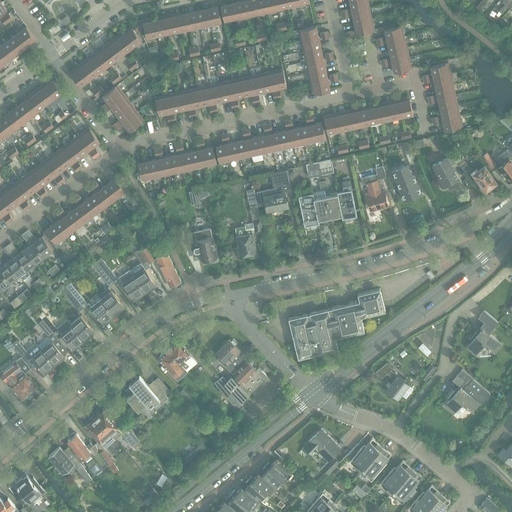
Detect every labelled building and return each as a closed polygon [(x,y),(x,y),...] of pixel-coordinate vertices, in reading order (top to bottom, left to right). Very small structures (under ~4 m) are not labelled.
[(246,18),(257,16),(253,0),(245,0),(242,1),(246,18)] [(253,0),(257,16),(268,14),(264,0),(253,0)] [(278,11),(278,9),(275,0),(264,0),(268,14),(278,11)] [(278,9),(288,7),(286,0),(275,0),(278,9)] [(352,11),(370,7),(368,0),(351,0),(349,0),(352,11)] [(511,0),(500,0),(505,4),(504,6),(503,6),(499,11),(502,14),(511,2),(511,0)] [(236,21),(246,18),(242,1),(232,3),(236,21)] [(225,23),(236,21),(232,3),(221,5),(225,23)] [(207,9),(211,26),(222,24),(218,6),(207,9)] [(354,22),(372,18),(370,7),(352,11),(354,22)] [(201,29),(211,26),(207,9),(197,11),(201,29)] [(190,31),(201,29),(197,11),(186,13),(190,31)] [(4,16),(8,21),(13,18),(8,13),(4,16)] [(175,16),(176,16),(176,13),(164,16),(168,34),(178,32),(179,32),(175,16)] [(179,34),(190,31),(186,13),(176,16),(175,16),(179,32),(178,32),(179,34)] [(62,19),(66,25),(71,21),(67,16),(62,19)] [(158,36),(168,34),(164,16),(153,18),(158,36)] [(147,39),(158,36),(153,18),(136,22),(140,30),(144,29),(147,39)] [(372,18),(354,22),(356,33),(374,29),(372,18)] [(136,33),(140,30),(136,22),(122,33),(133,48),(142,41),(136,33)] [(53,34),(61,28),(57,23),(49,29),(53,34)] [(386,40),(404,36),(402,24),(384,28),(386,40)] [(17,33),(28,48),(37,41),(26,26),(17,33)] [(301,41),(319,37),(317,26),(299,30),(301,41)] [(19,54),(28,48),(17,33),(8,39),(19,54)] [(125,54),(133,48),(122,33),(113,39),(125,54)] [(389,50),(406,46),(404,36),(386,40),(389,50)] [(303,52),(321,47),(319,37),(301,41),(303,52)] [(0,46),(10,61),(19,54),(8,39),(0,45),(0,46)] [(116,61),(125,54),(113,39),(105,46),(116,61)] [(0,64),(2,67),(10,61),(0,46),(0,64)] [(107,67),(116,61),(105,46),(96,52),(107,67)] [(148,48),(150,54),(157,53),(155,46),(148,48)] [(391,61),(409,57),(406,46),(389,50),(391,61)] [(306,62),(324,58),(321,47),(303,52),(306,62)] [(99,74),(107,67),(96,52),(87,59),(99,74)] [(391,61),(394,72),(411,68),(409,57),(391,61)] [(308,72),(326,68),(324,58),(306,62),(308,72)] [(90,80),(99,74),(87,59),(79,65),(90,80)] [(130,62),(135,68),(139,65),(134,59),(130,62)] [(433,77),(451,73),(448,62),(431,66),(433,77)] [(173,74),(183,72),(180,63),(171,65),(173,74)] [(81,87),(90,80),(79,65),(70,72),(81,87)] [(310,83),(328,79),(326,68),(308,72),(310,83)] [(272,71),(276,89),(287,86),(283,69),(272,71)] [(265,91),(276,89),(272,71),(261,74),(265,91)] [(113,75),(118,81),(122,78),(117,72),(113,75)] [(435,87),(453,83),(451,73),(433,77),(435,87)] [(254,94),(265,91),(261,74),(250,76),(254,94)] [(42,84),(52,98),(61,92),(55,84),(56,83),(58,81),(54,75),(42,84)] [(114,84),(118,81),(113,75),(109,78),(114,84)] [(244,96),(254,94),(250,76),(240,78),(244,96)] [(223,101),(219,83),(218,78),(208,80),(209,85),(208,85),(212,103),(223,101)] [(233,98),(244,96),(240,78),(229,81),(233,98)] [(328,79),(310,83),(313,94),(331,90),(328,79)] [(223,101),(233,98),(229,81),(219,83),(223,101)] [(438,98),(455,94),(453,83),(435,87),(438,98)] [(44,105),(52,98),(42,84),(33,91),(44,105)] [(110,105),(124,94),(118,85),(103,96),(110,105)] [(202,106),(212,103),(208,85),(198,88),(202,106)] [(191,108),(202,106),(198,88),(187,90),(191,108)] [(159,115),(170,113),(166,95),(165,89),(158,91),(159,97),(155,97),(159,115)] [(180,110),(191,108),(187,90),(176,93),(180,110)] [(35,111),(44,105),(33,91),(24,97),(25,99),(26,99),(35,111)] [(170,113),(180,110),(176,93),(166,95),(170,113)] [(116,114),(131,103),(124,94),(110,105),(116,114)] [(440,109),(458,105),(455,94),(438,98),(440,109)] [(398,99),(402,117),(413,114),(409,97),(398,99)] [(37,113),(35,111),(26,99),(25,99),(17,105),(28,120),(37,113)] [(391,119),(402,117),(398,99),(387,102),(391,119)] [(381,122),(391,119),(387,102),(377,104),(381,122)] [(123,123),(137,112),(131,103),(116,114),(123,123)] [(370,124),(381,122),(377,104),(366,106),(370,124)] [(19,126),(28,120),(17,105),(8,112),(19,126)] [(442,119),(460,115),(458,105),(440,109),(442,119)] [(360,126),(370,124),(366,106),(356,109),(360,126)] [(349,129),(360,126),(356,109),(345,111),(349,129)] [(59,114),(63,119),(67,116),(65,114),(63,111),(59,114)] [(339,131),(349,129),(345,111),(335,114),(339,131)] [(0,118),(10,133),(19,126),(8,112),(0,118)] [(137,112),(123,123),(129,132),(144,121),(137,112)] [(328,134),(339,131),(335,114),(324,116),(328,134)] [(460,115),(442,119),(445,130),(463,126),(460,115)] [(0,136),(2,139),(10,133),(0,118),(0,136)] [(45,124),(49,130),(53,126),(49,120),(45,124)] [(311,125),(316,143),(326,141),(322,122),(311,125)] [(45,132),(49,130),(45,124),(41,126),(45,132)] [(305,145),(316,143),(311,125),(301,127),(305,145)] [(90,148),(99,141),(88,127),(79,134),(90,148)] [(294,148),(305,145),(301,127),(290,129),(294,148)] [(284,150),(294,148),(290,129),(280,132),(284,150)] [(273,152),(284,150),(280,132),(269,134),(273,152)] [(27,137),(31,143),(36,139),(31,133),(27,137)] [(81,155),(90,148),(79,134),(70,140),(81,155)] [(263,155),(273,152),(269,134),(259,136),(263,155)] [(252,157),(263,155),(259,136),(248,139),(252,157)] [(456,162),(454,159),(439,137),(433,141),(445,158),(432,164),(444,186),(450,183),(451,185),(457,181),(456,180),(458,178),(451,164),(456,162)] [(242,159),(252,157),(248,139),(238,141),(242,159)] [(73,161),(81,155),(70,140),(62,147),(73,161)] [(231,162),(242,159),(238,141),(227,144),(231,162)] [(415,161),(411,150),(407,141),(402,143),(406,153),(403,155),(406,162),(409,161),(409,163),(415,161)] [(220,164),(231,162),(227,144),(216,146),(220,164)] [(64,168),(73,161),(62,147),(53,153),(64,168)] [(202,149),(206,168),(217,165),(213,147),(202,149)] [(196,170),(206,168),(202,149),(192,151),(196,170)] [(185,172),(196,170),(192,151),(181,154),(185,172)] [(55,174),(64,168),(53,153),(44,160),(55,174)] [(175,175),(185,172),(181,154),(171,156),(175,175)] [(489,155),(484,159),(486,162),(491,169),(497,165),(491,157),(491,158),(489,155)] [(164,177),(175,175),(171,156),(160,159),(164,177)] [(507,182),(508,182),(509,181),(511,181),(511,180),(511,160),(509,157),(497,167),(502,173),(501,174),(507,182)] [(319,167),(332,164),(330,158),(317,161),(319,167)] [(464,173),(468,170),(470,169),(462,158),(457,162),(464,173)] [(154,179),(164,177),(160,159),(150,161),(154,179)] [(47,181),(55,174),(44,160),(36,166),(47,181)] [(143,182),(154,179),(150,161),(135,164),(137,172),(138,179),(142,178),(143,182)] [(307,170),(319,167),(317,161),(305,164),(307,170)] [(319,167),(320,174),(333,171),(332,164),(319,167)] [(395,176),(397,181),(404,199),(405,198),(406,201),(412,198),(411,196),(420,192),(413,175),(411,176),(406,164),(394,169),(397,175),(395,176)] [(38,187),(47,181),(36,166),(27,173),(38,187)] [(377,173),(361,178),(363,184),(366,183),(368,193),(365,193),(370,211),(375,210),(380,208),(388,206),(384,190),(380,191),(377,180),(387,178),(383,166),(376,168),(377,173)] [(498,183),(485,166),(473,174),(487,192),(492,188),(494,189),(496,187),(496,185),(498,183)] [(308,177),(320,174),(319,167),(307,170),(308,177)] [(287,205),(285,192),(291,191),(287,170),(270,173),(273,188),(256,191),(259,206),(265,204),(266,209),(272,208),(273,211),(282,209),(282,206),(287,205)] [(30,194),(38,187),(27,173),(19,179),(30,194)] [(129,190),(123,181),(118,175),(106,184),(117,199),(129,190)] [(21,200),(30,194),(19,179),(10,186),(21,200)] [(337,193),(342,214),(343,218),(344,218),(344,219),(345,220),(346,220),(347,221),(348,220),(349,220),(350,219),(351,218),(351,217),(351,216),(357,215),(351,189),(349,180),(347,180),(344,181),(342,182),(344,190),(337,192),(337,193)] [(109,205),(117,199),(106,184),(97,191),(109,205)] [(12,207),(21,200),(10,186),(1,192),(12,207)] [(260,217),(254,189),(254,186),(251,186),(252,189),(246,191),(254,228),(246,230),(245,226),(235,228),(236,235),(238,246),(234,247),(236,256),(256,252),(252,233),(263,230),(260,217)] [(329,217),(325,195),(324,190),(313,193),(318,219),(329,217)] [(100,212),(109,205),(97,191),(89,197),(100,212)] [(0,208),(4,213),(12,207),(1,192),(0,193),(0,208)] [(319,223),(318,219),(313,193),(312,193),(312,192),(298,195),(304,226),(309,225),(310,226),(311,227),(312,227),(313,228),(314,227),(315,227),(316,226),(316,224),(316,223),(319,223)] [(329,217),(342,214),(337,193),(325,195),(329,217)] [(91,218),(100,212),(89,197),(80,204),(91,218)] [(83,225),(91,218),(80,204),(72,210),(83,225)] [(74,231),(83,225),(72,210),(63,217),(74,231)] [(65,238),(74,231),(63,217),(55,223),(65,238)] [(108,222),(101,227),(106,233),(113,228),(108,222)] [(56,245),(65,238),(55,223),(43,232),(47,238),(50,236),(56,245)] [(193,260),(201,258),(202,261),(217,257),(213,237),(204,239),(201,225),(195,226),(196,232),(188,233),(193,260)] [(30,240),(43,257),(52,250),(42,236),(36,240),(34,238),(30,240)] [(35,263),(43,257),(30,240),(27,242),(29,245),(24,249),(35,263)] [(141,251),(149,263),(154,259),(147,247),(141,251)] [(26,270),(35,263),(24,249),(19,253),(17,250),(13,253),(26,270)] [(141,251),(140,249),(135,252),(141,262),(130,270),(133,274),(145,291),(156,284),(146,269),(151,266),(149,263),(141,251)] [(156,258),(170,286),(181,280),(167,252),(165,253),(160,255),(156,258)] [(30,275),(26,270),(13,253),(10,255),(12,258),(7,262),(18,276),(21,281),(30,275)] [(97,261),(114,282),(119,279),(101,257),(97,261)] [(110,286),(114,282),(97,261),(92,265),(110,286)] [(21,281),(18,276),(7,262),(1,266),(0,264),(0,271),(9,283),(13,287),(21,281)] [(430,269),(426,272),(431,279),(435,276),(430,269)] [(145,291),(133,274),(130,270),(120,277),(134,298),(145,291)] [(0,289),(9,283),(0,271),(0,289)] [(36,290),(40,286),(35,281),(31,285),(36,290)] [(83,307),(75,296),(66,285),(62,289),(79,311),(83,307)] [(328,308),(335,337),(364,330),(361,316),(385,310),(380,288),(357,294),(359,301),(328,308)] [(101,298),(114,314),(124,306),(111,290),(101,298)] [(75,296),(83,307),(88,304),(80,293),(75,296)] [(104,322),(114,314),(101,298),(91,306),(104,322)] [(335,337),(328,308),(289,318),(298,358),(338,348),(335,337)] [(498,322),(495,319),(484,310),(479,316),(484,321),(480,327),(482,329),(478,333),(476,331),(470,339),(472,341),(467,347),(476,354),(480,349),(489,348),(494,353),(502,344),(489,333),(498,322)] [(71,323),(85,340),(95,331),(81,315),(71,323)] [(57,328),(49,319),(47,316),(42,320),(66,347),(70,344),(74,349),(85,340),(71,323),(70,323),(67,319),(57,328)] [(49,337),(38,345),(41,349),(55,365),(65,356),(61,351),(66,347),(42,320),(38,324),(49,337)] [(228,337),(215,352),(227,364),(229,363),(235,370),(237,369),(247,359),(240,352),(241,350),(237,345),(238,343),(233,339),(231,340),(228,337)] [(9,340),(4,344),(10,351),(15,347),(14,346),(12,344),(9,340)] [(55,365),(41,349),(38,345),(37,343),(27,351),(17,340),(12,344),(14,346),(15,347),(22,355),(27,361),(33,368),(38,364),(45,373),(55,365)] [(169,348),(180,361),(185,367),(187,370),(197,362),(190,353),(179,340),(169,348)] [(185,367),(180,361),(169,348),(159,357),(174,376),(185,367)] [(14,362),(0,373),(10,385),(22,399),(37,386),(25,373),(24,373),(22,370),(23,369),(26,373),(31,368),(26,362),(21,356),(16,360),(14,362)] [(231,376),(250,394),(267,376),(261,370),(261,369),(259,367),(257,369),(247,359),(245,362),(237,369),(232,373),(233,374),(234,375),(233,376),(232,375),(231,376)] [(413,388),(408,384),(409,383),(397,374),(397,375),(390,370),(392,368),(387,362),(376,371),(381,377),(387,372),(394,378),(386,389),(398,398),(401,394),(406,398),(413,388)] [(436,369),(434,367),(431,364),(421,377),(426,381),(436,369)] [(450,400),(445,405),(454,413),(462,403),(472,411),(479,403),(481,404),(490,393),(489,391),(462,369),(457,375),(463,380),(454,390),(448,398),(450,400)] [(250,394),(231,376),(226,381),(222,376),(220,377),(241,403),(250,394)] [(168,399),(165,395),(170,390),(158,377),(148,385),(141,377),(137,380),(137,379),(134,379),(130,383),(131,385),(135,390),(134,391),(134,392),(127,398),(138,411),(146,404),(149,408),(159,399),(162,403),(168,399)] [(241,403),(220,377),(215,382),(233,403),(237,400),(241,403)] [(184,389),(180,392),(186,400),(190,396),(184,389)] [(246,410),(242,406),(237,411),(241,414),(246,410)] [(96,415),(96,416),(109,432),(116,440),(123,434),(132,445),(135,443),(140,439),(126,422),(123,419),(119,423),(106,407),(101,411),(99,411),(96,414),(96,415)] [(90,421),(85,425),(99,440),(93,445),(108,465),(112,461),(113,461),(105,450),(116,440),(109,432),(96,416),(94,417),(92,417),(90,419),(90,421)] [(211,431),(206,424),(202,428),(207,434),(211,431)] [(321,466),(328,473),(339,462),(332,455),(340,447),(321,428),(308,440),(309,441),(304,445),(312,453),(317,448),(328,459),(321,466)] [(70,437),(68,439),(78,452),(75,454),(81,462),(84,460),(89,466),(95,461),(101,470),(107,465),(108,465),(93,445),(90,442),(87,445),(77,432),(75,433),(74,432),(69,435),(70,437)] [(360,471),(382,446),(372,437),(364,447),(362,446),(351,458),(353,460),(351,463),(360,471)] [(511,440),(504,449),(502,447),(496,453),(511,466),(511,440)] [(92,479),(79,461),(69,446),(63,450),(59,445),(48,456),(63,473),(73,464),(87,483),(92,479)] [(383,464),(391,454),(382,446),(360,471),(369,479),(372,476),(374,478),(385,465),(383,464)] [(287,448),(279,450),(281,457),(289,455),(287,448)] [(265,465),(282,479),(285,476),(287,478),(292,473),(276,459),(271,464),(268,461),(268,462),(265,465)] [(390,493),(412,468),(403,460),(394,470),(392,468),(382,481),(384,482),(381,485),(390,493)] [(108,465),(107,465),(115,476),(120,472),(112,461),(108,465)] [(275,487),(282,479),(265,465),(263,468),(266,471),(262,475),(261,475),(275,487)] [(335,467),(331,471),(336,476),(340,472),(335,467)] [(413,486),(422,476),(412,468),(390,493),(400,502),(402,499),(404,500),(415,487),(413,486)] [(261,475),(262,475),(259,473),(254,478),(251,475),(249,479),(265,493),(270,497),(275,488),(275,487),(261,475)] [(314,483),(316,485),(317,486),(327,475),(325,473),(314,483)] [(33,477),(31,478),(27,474),(23,477),(22,476),(16,481),(17,483),(16,483),(21,488),(14,493),(23,504),(29,498),(32,501),(44,490),(33,477)] [(168,477),(162,486),(168,490),(174,480),(168,477)] [(258,502),(265,493),(249,479),(246,482),(249,484),(245,489),(244,489),(256,499),(255,499),(258,502)] [(342,482),(338,486),(343,490),(346,486),(342,482)] [(412,511),(424,511),(441,492),(431,484),(423,494),(421,493),(410,505),(412,507),(410,510),(412,511)] [(244,489),(245,489),(242,487),(237,492),(234,489),(232,493),(249,507),(255,499),(256,499),(244,489)] [(290,492),(295,497),(298,493),(293,488),(290,492)] [(442,510),(450,501),(441,492),(424,511),(443,511),(442,510)] [(244,511),(249,507),(232,493),(229,496),(232,498),(228,503),(227,503),(237,511),(244,511)] [(324,511),(334,502),(324,494),(322,497),(320,495),(309,507),(311,509),(308,511),(324,511)] [(0,511),(7,511),(15,506),(8,497),(4,501),(0,497),(0,511)] [(487,497),(483,502),(493,511),(494,511),(499,508),(487,497)] [(237,511),(227,503),(228,503),(225,501),(220,506),(218,503),(215,507),(221,511),(237,511)] [(341,511),(343,510),(334,502),(324,511),(341,511)] [(493,511),(483,502),(478,507),(484,511),(493,511)]
